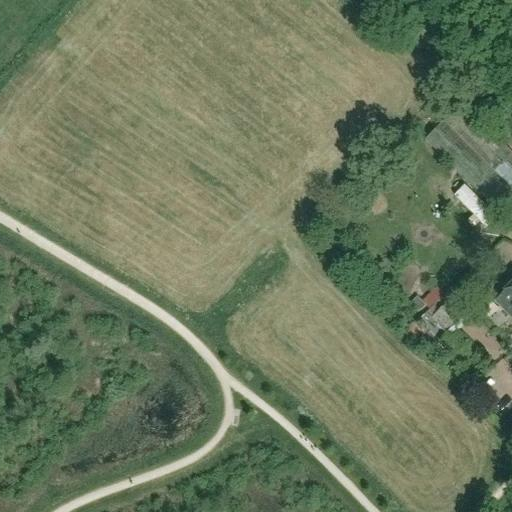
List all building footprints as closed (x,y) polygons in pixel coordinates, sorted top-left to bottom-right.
[(406,85),(426,106),(446,86),(425,65),(406,85)] [(511,153),(462,104),(425,141),(511,227),(511,153)] [(511,319),(511,285),(495,302),(511,319)] [(426,315),(433,306),(421,297),(414,306),(426,315)] [(447,334),(464,316),(450,302),(433,319),(447,334)]
